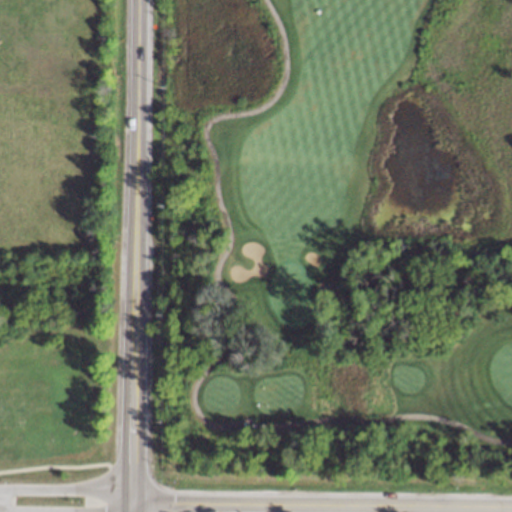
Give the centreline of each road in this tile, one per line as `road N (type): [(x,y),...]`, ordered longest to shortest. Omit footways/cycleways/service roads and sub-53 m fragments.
road 1 (primary): [(137,511),(136,0)]
road 2 (tertiary): [(137,503),(511,506)]
road 3 (residential): [(137,503),(0,500)]
